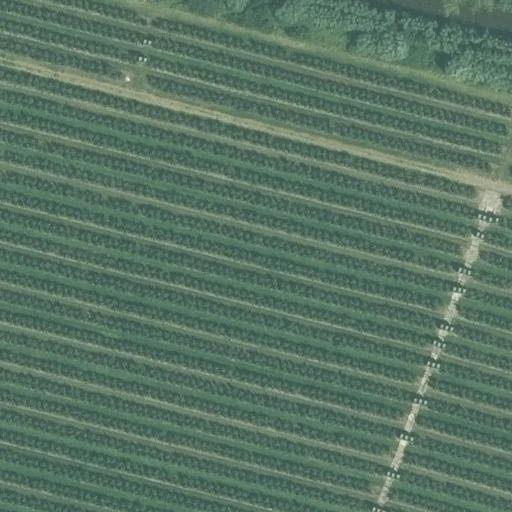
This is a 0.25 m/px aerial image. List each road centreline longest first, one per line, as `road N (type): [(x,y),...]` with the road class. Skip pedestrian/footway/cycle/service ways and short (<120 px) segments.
road 1 (track): [(496,188),(0,63)]
road 2 (track): [(511,192),(496,188),(378,511)]
